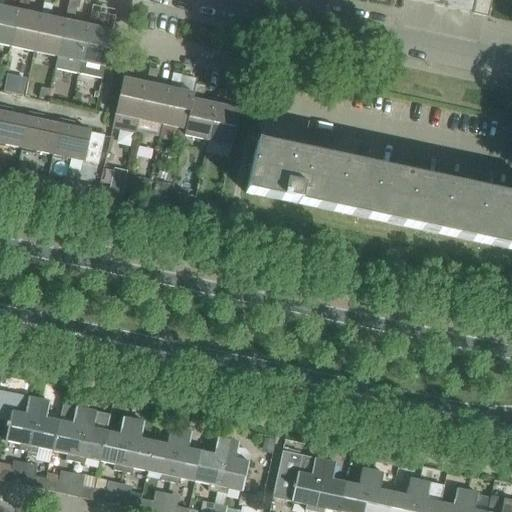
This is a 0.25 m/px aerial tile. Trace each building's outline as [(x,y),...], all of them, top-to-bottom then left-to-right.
[(0,0),(0,45),(10,48),(17,12),(3,9),(4,0),(0,0)] [(34,53),(41,17),(26,14),(29,0),(20,0),(17,12),(10,48),(34,53)] [(78,75),(88,28),(73,24),(76,9),(78,10),(80,0),(69,0),(64,23),(57,58),(54,70),(78,75)] [(436,0),(435,6),(448,9),(450,0),(436,0)] [(461,12),(463,0),(450,0),(448,9),(461,12)] [(475,0),(463,0),(461,12),(472,15),(475,0)] [(490,7),(491,0),(475,0),(472,15),(488,18),(490,7)] [(57,58),(64,23),(49,19),(53,4),(44,2),(41,17),(34,53),(57,58)] [(102,80),(104,68),(112,33),(96,30),(100,14),(91,12),(88,28),(78,75),(102,80)] [(115,115),(112,128),(136,133),(139,120),(146,86),(146,85),(131,82),(134,66),(126,64),(115,115)] [(162,125),(170,90),(158,88),(162,72),(153,71),(150,86),(146,86),(139,120),(162,125)] [(185,130),(193,95),(182,93),(185,77),(176,76),(173,91),(170,90),(162,125),(185,130)] [(185,130),(184,137),(207,142),(215,106),(201,103),(204,88),(195,86),(193,95),(185,130)] [(40,90),(38,99),(46,101),(48,92),(40,90)] [(232,147),(239,112),(223,108),(227,93),(218,91),(215,106),(207,142),(232,147)] [(0,141),(4,142),(4,145),(22,149),(22,146),(28,119),(27,119),(5,114),(6,109),(0,107),(0,141)] [(28,119),(22,146),(35,149),(35,152),(52,156),(53,156),(54,153),(53,153),(59,126),(58,126),(37,121),(38,116),(29,114),(28,114),(27,119),(28,119)] [(59,126),(53,153),(54,153),(67,156),(66,159),(84,163),(85,160),(98,163),(104,136),(90,134),(91,133),(68,128),(69,123),(60,121),(59,121),(58,126),(59,126)] [(511,199),(329,160),(329,159),(261,145),(260,145),(258,145),(258,144),(257,143),(246,194),(511,250),(511,199)] [(38,176),(35,189),(44,190),(47,178),(38,176)] [(149,182),(127,177),(124,194),(145,199),(149,182)] [(157,182),(153,198),(167,201),(171,185),(157,182)] [(99,189),(87,187),(84,200),(97,202),(99,189)] [(99,189),(97,202),(108,204),(111,190),(110,190),(100,188),(99,189)] [(148,198),(144,213),(144,214),(166,218),(170,202),(148,198)] [(172,198),(169,215),(189,219),(193,202),(172,198)] [(208,207),(196,205),(193,216),(206,219),(208,207)] [(19,446),(18,452),(28,454),(39,401),(14,396),(0,392),(0,410),(11,413),(7,429),(4,442),(19,446)] [(39,401),(28,454),(37,455),(38,450),(53,453),(63,406),(62,406),(58,423),(46,420),(49,403),(39,401)] [(65,462),(76,464),(87,411),(63,406),(53,453),(66,456),(65,462)] [(87,411),(76,464),(84,466),(85,460),(101,463),(107,433),(106,433),(110,416),(87,411)] [(112,472),(123,474),(134,421),(122,419),(118,436),(107,433),(101,463),(114,466),(112,472)] [(134,421),(123,474),(131,476),(133,470),(148,473),(154,443),(140,440),(144,423),(134,421)] [(160,482),(170,484),(181,432),(169,429),(166,446),(154,443),(148,473),(161,476),(160,482)] [(181,432),(170,484),(179,486),(180,480),(195,483),(202,453),(188,450),(191,434),(181,432)] [(207,492),(217,494),(229,442),(217,439),(214,451),(213,456),(202,453),(195,483),(208,486),(207,492)] [(229,442),(217,494),(226,496),(227,490),(243,493),(251,456),(247,451),(238,449),(239,444),(229,442)] [(303,511),(314,511),(325,461),(313,459),(302,456),(301,456),(283,452),(272,499),(304,507),(303,511)] [(336,464),(325,461),(314,511),(323,511),(330,511),(338,511),(345,484),(332,482),(336,464)] [(357,487),(345,484),(338,511),(363,511),(372,472),(361,469),(357,487)] [(0,481),(9,484),(11,472),(0,470),(0,481)] [(388,511),(392,494),(379,492),(383,474),(372,472),(363,511),(388,511)] [(31,489),(45,492),(47,480),(34,477),(31,489)] [(59,483),(47,480),(45,492),(56,494),(59,483)] [(405,497),(392,494),(388,511),(412,511),(419,482),(408,480),(405,497)] [(437,511),(439,505),(443,487),(430,484),(419,482),(412,511),(437,511)] [(79,499),(93,502),(95,490),(81,487),(79,499)] [(462,511),(467,492),(456,490),(452,507),(440,504),(444,487),(443,487),(439,505),(437,511),(462,511)] [(106,493),(95,490),(93,502),(104,504),(106,493)] [(474,511),(478,494),(467,492),(462,511),(474,511)] [(126,509),(140,511),(142,500),(128,497),(126,509)] [(511,511),(511,502),(490,497),(487,511),(511,511)] [(151,511),(154,503),(142,500),(140,511),(151,511)]
